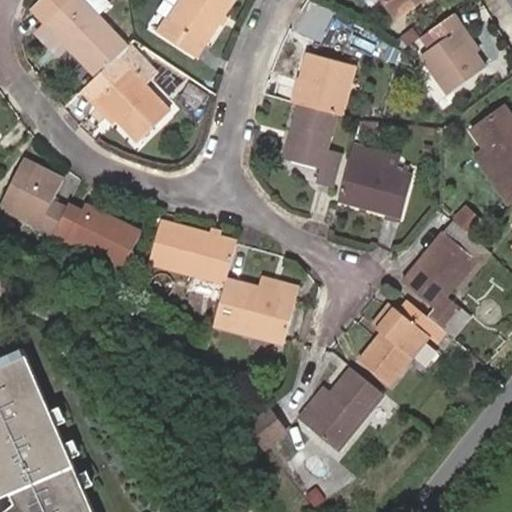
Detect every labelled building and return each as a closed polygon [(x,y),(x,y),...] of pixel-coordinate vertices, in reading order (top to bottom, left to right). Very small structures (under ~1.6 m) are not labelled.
[(97,16),(82,0),(42,0),(33,10),(45,22),(69,48),(96,77),(117,57),(128,47),(97,16)] [(110,5),(105,0),(82,0),(97,16),(110,5)] [(166,20),(179,0),(163,0),(154,13),(166,20)] [(197,59),(235,0),(234,0),(179,0),(166,20),(157,34),(197,59)] [(424,0),(382,0),(397,20),(424,0)] [(475,54),(458,28),(462,26),(453,13),(421,37),(429,48),(420,55),(446,94),(485,67),(475,54)] [(69,48),(45,22),(34,32),(59,58),(69,48)] [(479,51),(462,26),(458,28),(475,54),(479,51)] [(158,73),(130,44),(128,47),(117,57),(145,86),(158,73)] [(343,115),(357,65),(309,52),(302,79),(300,79),(293,102),(300,104),(338,114),(343,115)] [(145,86),(117,57),(96,77),(85,86),(118,121),(138,142),(170,111),(145,86)] [(118,121),(85,86),(81,90),(114,125),(118,121)] [(342,153),(328,149),(338,114),(300,104),(285,159),(323,169),(319,183),(333,187),(342,153)] [(511,115),(506,107),(501,110),(511,126),(511,115)] [(511,126),(501,110),(472,130),(486,149),(475,156),(510,205),(511,204),(511,126)] [(376,141),(377,122),(360,120),(358,140),(376,141)] [(402,218),(413,175),(398,171),(402,158),(353,144),(338,201),(402,218)] [(0,207),(54,234),(67,208),(53,202),(64,179),(23,159),(0,206),(0,207)] [(120,276),(142,231),(93,207),(90,214),(82,210),(68,204),(67,208),(54,234),(98,256),(94,264),(120,276)] [(90,214),(93,207),(85,204),(82,210),(90,214)] [(481,221),(467,208),(457,220),(470,232),(481,221)] [(236,244),(237,241),(160,222),(148,266),(225,285),(226,281),(236,244)] [(457,287),(478,261),(484,265),(492,255),(469,235),(454,222),(444,234),(443,233),(402,283),(435,310),(428,317),(447,332),(465,311),(449,297),(457,287)] [(462,292),(484,265),(478,261),(457,287),(462,292)] [(300,289),(260,279),(258,289),(297,298),(300,289)] [(284,344),(297,298),(258,289),(226,281),(225,285),(214,326),(284,344)] [(391,387),(432,337),(438,343),(447,332),(428,317),(409,301),(400,312),(382,334),(359,362),(391,387)] [(382,334),(400,312),(390,304),(372,326),(382,334)] [(455,339),(472,317),(465,311),(447,332),(455,339)] [(0,368),(26,357),(23,349),(0,359),(0,368)] [(94,511),(28,357),(26,357),(0,368),(0,429),(3,434),(0,435),(0,492),(2,497),(12,494),(17,505),(9,511),(94,511)] [(341,452),(386,396),(352,368),(332,393),(306,425),(341,452)] [(306,425),(332,393),(326,387),(300,419),(306,425)] [(269,427),(287,413),(279,403),(262,418),(269,427)]
